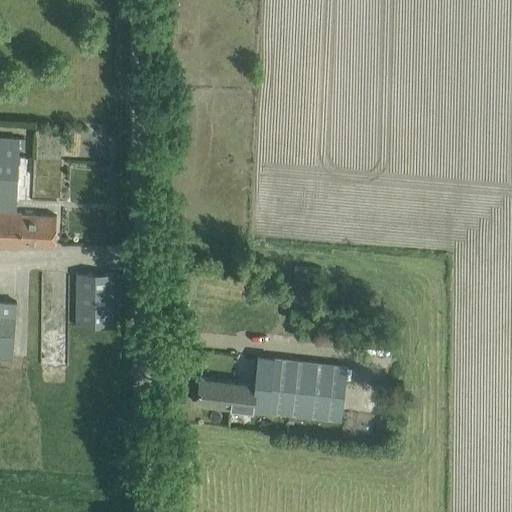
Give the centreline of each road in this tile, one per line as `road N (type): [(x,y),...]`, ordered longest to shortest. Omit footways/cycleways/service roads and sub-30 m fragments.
road 1 (tertiary): [(139,258),(140,0)]
road 2 (tertiary): [(139,511),(139,258)]
road 3 (residential): [(139,258),(0,259)]
